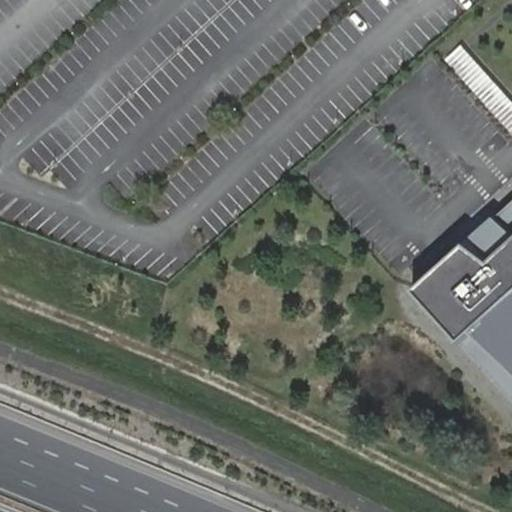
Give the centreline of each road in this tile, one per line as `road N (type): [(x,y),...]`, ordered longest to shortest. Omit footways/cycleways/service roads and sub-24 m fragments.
road 1 (motorway): [(162,511),(0,457)]
road 2 (motorway): [(115,511),(0,464)]
